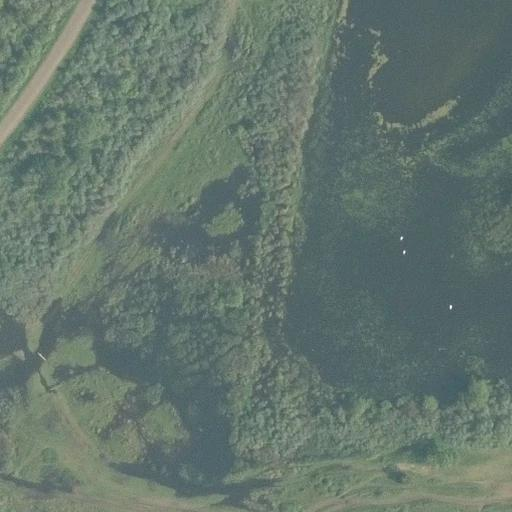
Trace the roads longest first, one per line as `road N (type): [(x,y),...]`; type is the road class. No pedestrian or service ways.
road 1 (unknown): [(336,511),(356,503),(511,498)]
road 2 (unknown): [(0,475),(157,511)]
